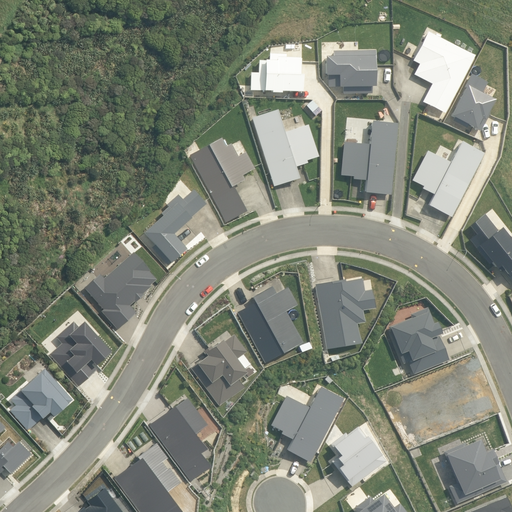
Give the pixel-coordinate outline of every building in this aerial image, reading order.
[(419,103),(441,114),(471,57),(426,33),(411,62),(417,65),(411,76),(429,85),(419,103)] [(326,77),(326,88),(335,88),(341,88),(341,93),(361,93),(369,93),(369,88),(371,88),(371,67),(373,67),(373,51),(331,51),(331,58),(323,58),(323,77),(326,77)] [(255,74),(248,73),(248,90),(260,90),(260,92),(268,92),(268,94),(278,94),(278,92),(299,93),(299,76),(295,75),(296,59),(284,59),(284,56),(266,55),(266,62),(256,61),(255,74)] [(468,75),(447,117),(451,119),(450,121),(463,128),(465,126),(472,130),(477,120),(481,122),(492,101),(479,94),(485,84),(468,75)] [(274,110),(249,119),(267,174),(272,187),(296,180),(292,168),(303,164),(305,164),(304,161),(316,157),(306,126),(281,134),(274,110)] [(362,193),(388,196),(395,125),(368,123),(366,146),(342,144),(338,176),(351,177),(350,180),(363,181),(362,193)] [(219,139),(187,156),(224,224),(244,212),(230,187),(242,181),(239,176),(252,169),(252,168),(243,153),(235,157),(228,144),(223,147),(219,139)] [(448,218),(481,154),(458,142),(447,163),(426,152),(410,181),(421,187),(419,189),(431,195),(425,206),(448,218)] [(168,208),(140,234),(152,247),(150,249),(166,266),(183,250),(170,236),(188,220),(204,206),(190,191),(180,200),(176,196),(165,205),(168,208)] [(511,246),(497,229),(493,232),(481,216),(467,227),(473,236),(467,241),(473,248),(486,265),(487,264),(492,270),(496,267),(504,277),(511,286),(511,246)] [(131,254),(101,280),(97,275),(82,289),(102,310),(99,312),(116,331),(134,314),(127,306),(132,302),(133,303),(141,296),(141,295),(149,288),(148,287),(154,281),(147,273),(148,273),(131,254)] [(313,285),(324,350),(358,344),(355,325),(362,323),(360,311),(373,309),(369,290),(362,291),(360,279),(344,282),(343,280),(313,285)] [(252,304),(235,313),(262,363),(300,343),(283,312),(295,306),(285,288),(274,295),(269,287),(256,294),(249,298),(252,304)] [(94,364),(106,353),(79,323),(75,327),(71,322),(54,338),(60,344),(48,355),(77,387),(95,370),(92,366),(94,364)] [(193,364),(187,368),(216,407),(242,388),(235,379),(243,373),(241,370),(234,361),(241,356),(244,353),(231,335),(221,343),(219,341),(210,348),(209,346),(206,349),(200,353),(201,354),(203,356),(193,364)] [(241,356),(234,361),(241,370),(248,365),(241,356)] [(70,401),(41,369),(36,374),(16,392),(8,400),(14,406),(8,411),(26,431),(39,420),(43,416),(46,413),(50,418),(58,410),(59,411),(70,401)] [(184,399),(148,425),(188,481),(206,468),(197,454),(202,450),(192,435),(205,426),(184,399)] [(0,472),(3,470),(8,475),(28,456),(15,442),(10,447),(5,442),(0,446),(0,431),(3,428),(0,425),(0,472)] [(455,483),(446,487),(454,504),(504,483),(490,449),(483,453),(477,439),(442,454),(455,483)] [(137,457),(112,476),(139,511),(181,511),(165,490),(178,480),(167,465),(165,466),(160,459),(165,455),(154,441),(135,455),(137,457)] [(510,511),(504,498),(469,511),(510,511)]
